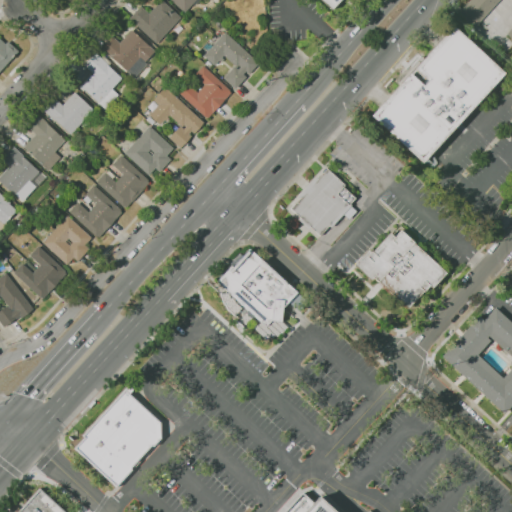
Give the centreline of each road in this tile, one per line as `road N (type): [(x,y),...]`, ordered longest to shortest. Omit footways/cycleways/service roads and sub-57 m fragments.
road 1 (residential): [(0,361),(49,336),(279,84),(287,65)]
road 2 (residential): [(238,209),(511,462)]
road 3 (primary): [(28,438),(160,294)]
road 4 (primary): [(300,141),(421,8)]
road 5 (primary): [(217,189),(106,310)]
road 6 (residential): [(511,238),(404,362)]
road 7 (residential): [(102,0),(0,112)]
road 8 (primary): [(388,0),(300,101)]
road 9 (primary): [(90,328),(3,420)]
road 10 (primary): [(300,101),(217,189)]
